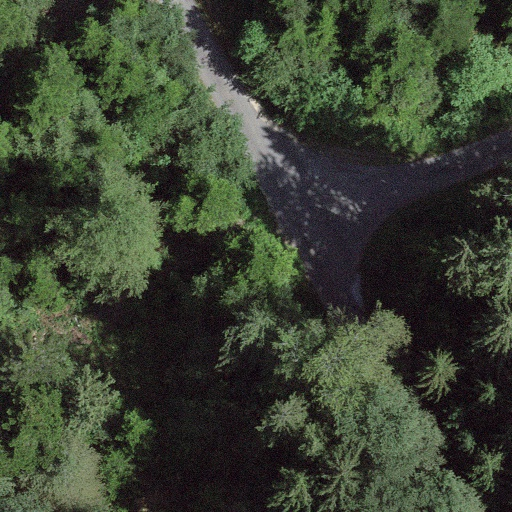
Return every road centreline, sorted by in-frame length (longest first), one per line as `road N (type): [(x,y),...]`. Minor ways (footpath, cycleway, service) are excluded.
road 1 (unclassified): [(455,511),(304,222)]
road 2 (unclassified): [(304,222),(176,0)]
road 3 (unclassified): [(304,222),(511,144)]
